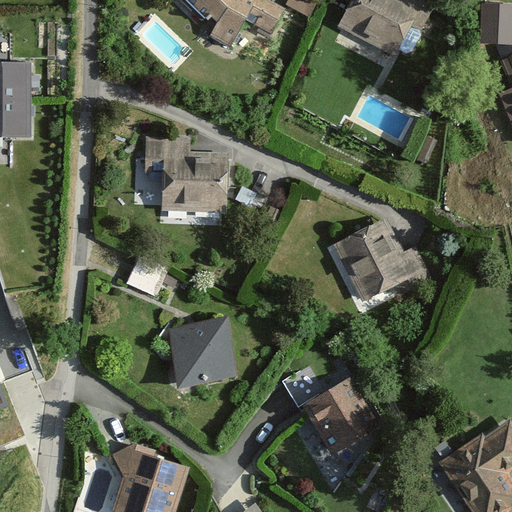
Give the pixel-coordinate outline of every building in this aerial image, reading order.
[(264,0),(191,0),(217,27),(215,35),(230,42),(244,16),(269,29),(278,7),(264,0)] [(291,0),(308,10),(314,0),(291,0)] [(357,0),(344,25),(396,53),(413,21),(421,26),(434,2),(430,0),(357,0)] [(511,8),(485,7),(483,37),(511,38),(511,8)] [(30,60),(0,59),(0,137),(29,138),(30,60)] [(511,59),(506,62),(511,76),(511,88),(499,94),(511,122),(511,59)] [(185,142),(148,140),(147,171),(167,171),(166,208),(222,210),(223,156),(184,154),(185,142)] [(387,224),(341,246),(366,298),(397,284),(401,293),(430,279),(416,251),(403,257),(387,224)] [(166,271),(142,260),(132,285),(156,295),(166,271)] [(228,322),(172,331),(180,381),(236,373),(228,322)] [(0,445),(25,434),(4,383),(0,371),(0,445)] [(350,382),(308,404),(332,449),(374,426),(350,382)] [(511,426),(508,421),(446,465),(478,511),(502,511),(511,505),(511,480),(506,472),(511,467),(511,426)] [(150,452),(133,447),(117,456),(126,480),(115,511),(172,511),(185,471),(147,460),(150,452)] [(266,511),(255,498),(237,511),(266,511)]
